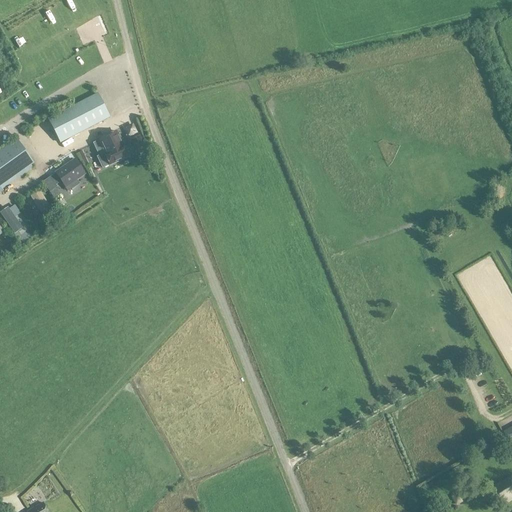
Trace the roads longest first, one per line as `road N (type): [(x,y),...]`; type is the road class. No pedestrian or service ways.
road 1 (unclassified): [(304,511),(147,115),(116,0)]
road 2 (track): [(0,502),(29,483),(214,285)]
